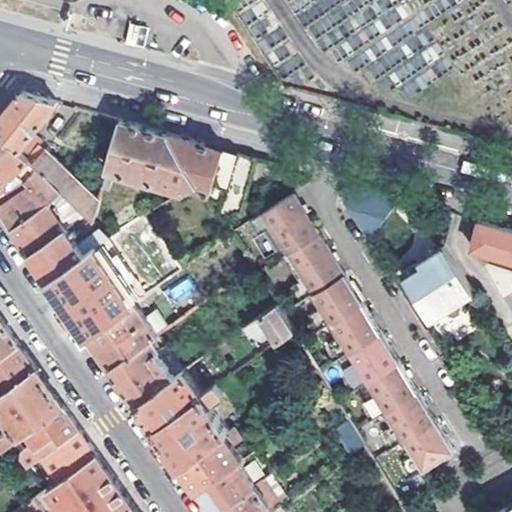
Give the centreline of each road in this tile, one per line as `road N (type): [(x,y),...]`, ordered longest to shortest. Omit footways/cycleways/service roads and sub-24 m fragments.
road 1 (residential): [(339,139),(326,213),(470,444)]
road 2 (tertiary): [(19,45),(339,139)]
road 3 (residential): [(177,511),(0,261)]
road 4 (tertiary): [(339,139),(511,186)]
